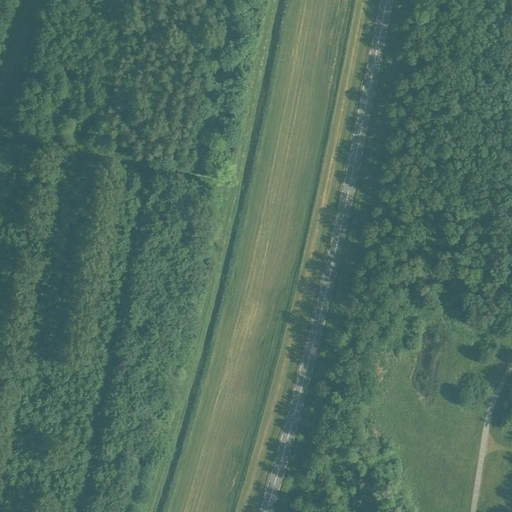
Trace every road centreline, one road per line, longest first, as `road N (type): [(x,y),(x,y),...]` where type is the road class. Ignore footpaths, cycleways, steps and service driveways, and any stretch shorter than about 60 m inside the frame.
road 1 (track): [(146,511),(205,304),(270,0)]
road 2 (primary): [(265,511),(334,253),(386,0)]
road 3 (track): [(0,143),(231,189)]
